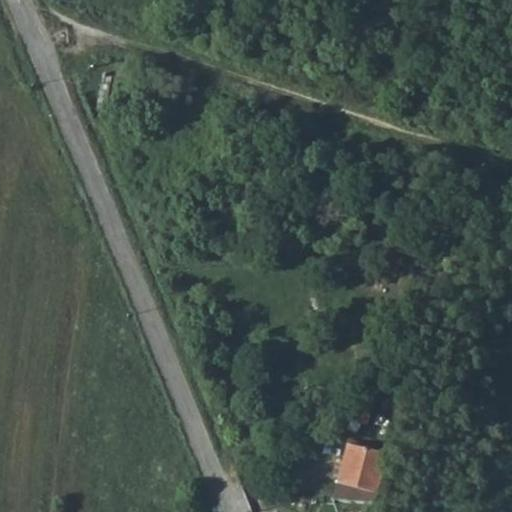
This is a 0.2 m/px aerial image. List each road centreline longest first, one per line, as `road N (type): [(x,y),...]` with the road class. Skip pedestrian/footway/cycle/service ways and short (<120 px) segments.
road 1 (tertiary): [(16,0),(228,511)]
road 2 (track): [(34,40),(82,36),(125,44),(511,173)]
